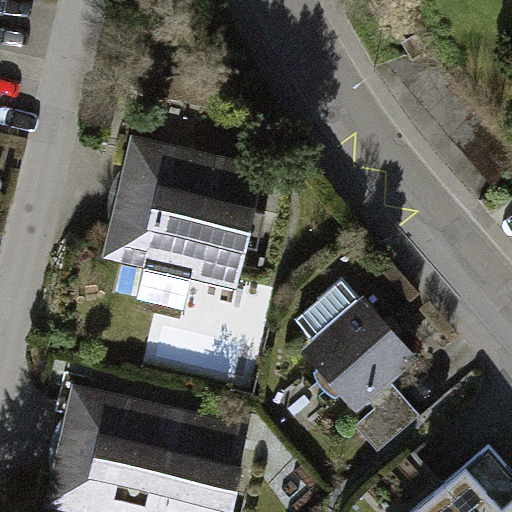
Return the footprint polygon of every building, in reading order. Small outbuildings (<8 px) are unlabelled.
[(131,196),(114,263),(246,296),(276,177),(144,144),(131,196)] [(369,305),(309,361),(351,405),(410,349),(369,305)] [(384,447),(425,414),(403,386),(362,419),(384,447)] [(222,511),(242,427),(82,390),(70,438),(53,511),(222,511)] [(453,453),(385,511),(511,511),(511,486),(509,483),(492,498),(453,453)]
